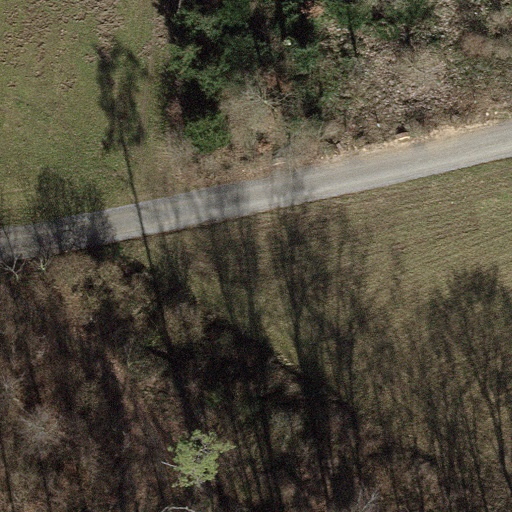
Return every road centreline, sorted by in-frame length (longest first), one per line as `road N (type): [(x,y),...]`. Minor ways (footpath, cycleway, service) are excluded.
road 1 (track): [(511,135),(218,202),(0,241)]
road 2 (track): [(154,511),(153,450),(140,401),(95,357),(0,295)]
road 3 (track): [(150,215),(147,0)]
